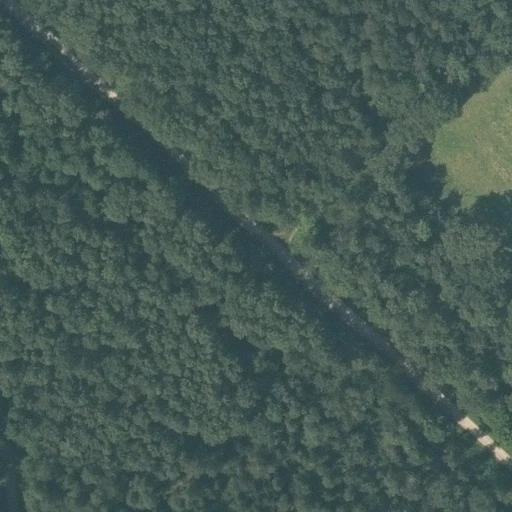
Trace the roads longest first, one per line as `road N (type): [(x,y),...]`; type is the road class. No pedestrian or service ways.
road 1 (track): [(0,0),(276,253)]
road 2 (track): [(511,23),(276,253)]
road 3 (track): [(511,469),(276,253)]
